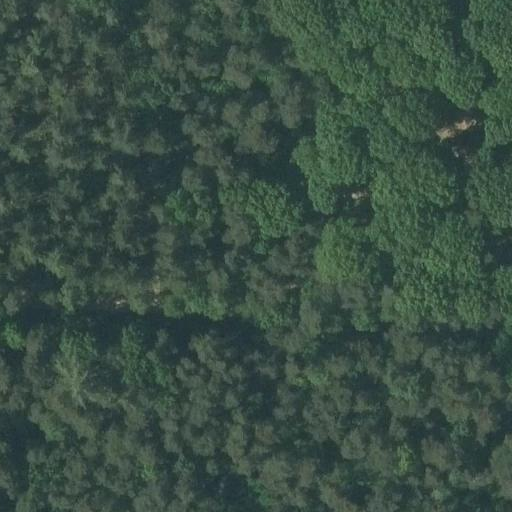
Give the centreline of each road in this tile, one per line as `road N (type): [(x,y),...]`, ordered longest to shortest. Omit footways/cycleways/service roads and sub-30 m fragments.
road 1 (track): [(511,312),(0,289)]
road 2 (track): [(153,296),(136,0)]
road 3 (track): [(305,302),(350,404),(363,511)]
